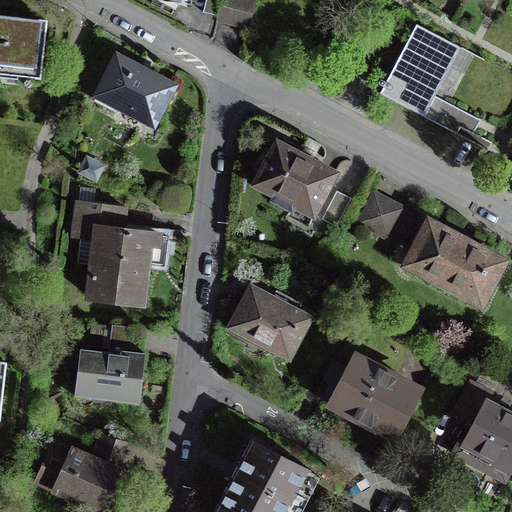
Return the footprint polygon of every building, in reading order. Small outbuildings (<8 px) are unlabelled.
[(218,16),(221,0),(206,0),(203,12),(210,14),(218,16)] [(223,0),(218,20),(233,23),(247,27),(254,0),(223,0)] [(0,15),(0,73),(40,78),(46,21),(0,15)] [(481,119),(435,95),(460,46),(416,23),(386,81),(383,80),(382,80),(381,80),(380,80),(379,81),(379,82),(379,83),(379,84),(380,85),(383,87),(380,93),(489,151),(493,144),(474,134),(478,127),(481,119)] [(118,58),(95,101),(116,111),(119,105),(153,122),(172,86),(145,72),(118,58)] [(269,158),(255,185),(275,195),(272,200),(291,210),(294,205),(314,215),(336,173),(277,142),(269,158)] [(95,162),(87,158),(80,171),(96,179),(103,166),(95,162)] [(344,194),(337,190),(322,219),(336,227),(351,198),(344,194)] [(388,201),(374,193),(359,222),(387,237),(403,208),(388,201)] [(96,239),(89,297),(142,303),(150,234),(122,230),(123,227),(123,224),(125,207),(78,201),(74,237),(96,239)] [(466,242),(429,222),(407,264),(425,274),(424,275),(448,288),(449,286),(481,303),(503,261),(466,242)] [(266,346),(289,357),(310,317),(280,302),(274,298),(272,301),(252,290),(233,325),(268,343),(266,346)] [(80,349),(74,396),(139,404),(146,353),(126,350),(126,346),(127,342),(138,343),(140,328),(112,325),(110,348),(108,348),(108,352),(80,349)] [(332,403),(332,404),(394,436),(419,390),(357,357),(350,370),(334,362),(325,379),(328,381),(332,383),(323,398),(332,403)] [(493,463),(508,471),(511,467),(511,416),(487,403),(493,393),(471,381),(456,408),(477,419),(465,441),(461,439),(454,453),(489,471),(493,463)] [(51,451),(38,481),(102,510),(120,471),(112,468),(114,461),(116,455),(124,457),(129,443),(102,435),(97,449),(102,451),(98,461),(73,450),(69,459),(51,451)] [(237,472),(220,504),(221,504),(235,511),(285,511),(308,469),(253,441),(237,472)]
